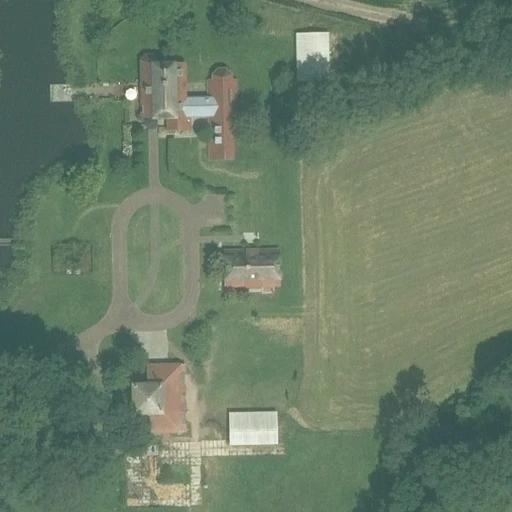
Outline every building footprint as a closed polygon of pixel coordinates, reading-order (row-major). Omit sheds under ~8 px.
[(301,82),(324,81),(323,33),(300,34),(301,82)] [(155,66),(155,61),(151,57),(145,57),(141,61),(142,117),(170,116),(170,129),(188,129),(188,116),(209,116),(210,159),(231,158),(230,115),(235,115),(234,82),(230,82),(230,75),(224,71),(217,71),(212,76),(213,83),(208,83),(209,99),(183,100),(183,66),(155,66)] [(226,286),(277,285),(277,251),(225,252),(226,286)] [(184,432),(183,366),(147,367),(147,386),(132,386),(132,414),(148,414),(148,433),(184,432)] [(280,443),(279,411),(231,413),(232,444),(280,443)] [(157,456),(157,446),(140,446),(140,455),(157,456)]
